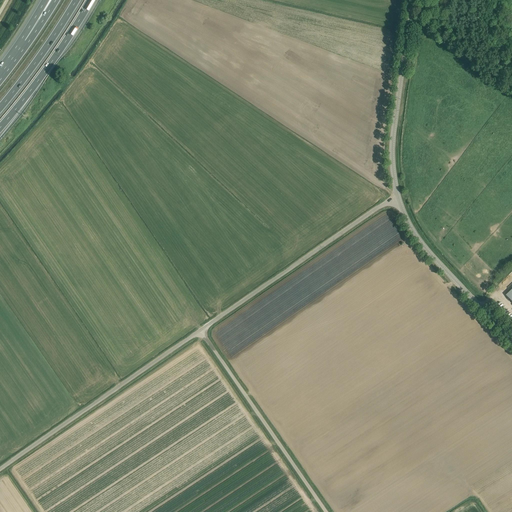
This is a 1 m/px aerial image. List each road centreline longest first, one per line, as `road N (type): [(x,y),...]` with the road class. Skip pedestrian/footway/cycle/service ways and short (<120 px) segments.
road 1 (unclassified): [(0,470),(201,331)]
road 2 (unclassified): [(201,331),(398,199)]
road 3 (unclassified): [(325,511),(201,331)]
road 4 (tertiary): [(398,199),(393,136),(412,0)]
road 5 (tertiary): [(511,341),(418,239),(398,199)]
road 6 (motorway): [(0,127),(91,0)]
road 7 (motorway): [(0,108),(77,0)]
